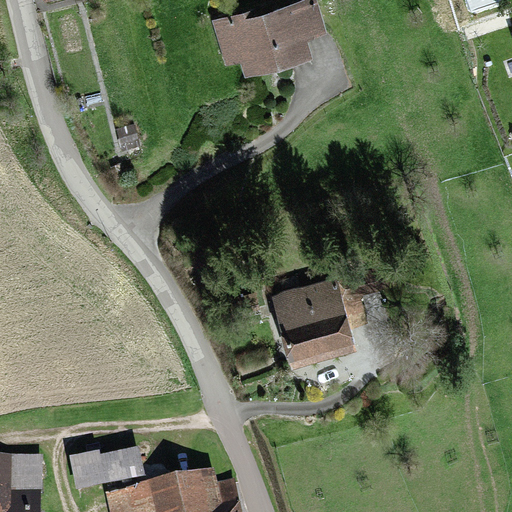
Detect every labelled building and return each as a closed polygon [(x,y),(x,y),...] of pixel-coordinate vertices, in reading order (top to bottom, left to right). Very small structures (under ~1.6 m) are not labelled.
[(328,7),(325,0),(232,0),(219,4),(234,54),(312,31),(307,14),(328,7)] [(345,263),(285,276),(298,338),(358,325),(345,263)] [(103,484),(148,479),(143,442),(75,450),(79,487),(103,484)] [(36,511),(37,450),(0,450),(0,511),(36,511)] [(148,479),(103,484),(108,511),(244,511),(241,496),(227,499),(220,465),(148,479)]
